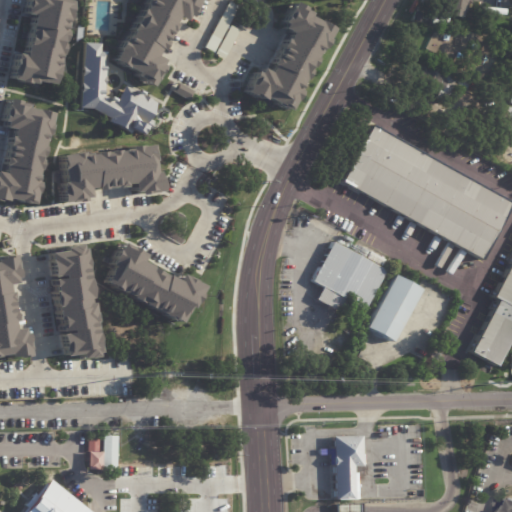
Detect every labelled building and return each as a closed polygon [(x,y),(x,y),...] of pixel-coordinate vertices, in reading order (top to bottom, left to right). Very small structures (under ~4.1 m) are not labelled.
[(67,0),(23,0),(21,14),(28,15),(21,55),(12,53),(7,79),(53,87),(67,0)] [(138,0),(113,64),(133,72),(130,78),(150,86),(160,60),(155,57),(172,17),(184,22),(193,0),(138,0)] [(467,0),(466,12),(464,12),(463,17),(447,15),(448,0),(467,0)] [(289,112),(325,22),(285,6),(276,29),(281,31),(265,72),(252,67),(242,93),(289,112)] [(77,108),(87,108),(108,118),(107,123),(127,132),(133,132),(141,136),(149,119),(147,119),(154,101),(121,86),(114,101),(102,95),(104,52),(97,51),(98,43),(81,42),(77,108)] [(468,87),(468,88),(460,84),(459,86),(455,84),(445,102),(435,97),(438,91),(420,81),(421,78),(418,76),(422,69),(425,71),(427,67),(446,77),(451,67),(472,78),(468,87)] [(47,110),(3,102),(0,120),(0,127),(7,129),(0,167),(0,199),(31,205),(47,110)] [(511,129),(498,126),(503,105),(511,106),(511,129)] [(367,123),(507,201),(488,236),(484,242),(476,257),(336,180),(367,123)] [(56,155),(59,202),(86,200),(85,190),(130,186),(130,194),(155,192),(151,145),(126,147),(126,150),(80,154),(80,153),(56,155)] [(196,284),(175,275),(173,279),(136,264),(141,253),(116,243),(98,288),(181,321),(196,284)] [(338,247),(351,254),(355,246),(382,261),(378,268),(383,271),(362,310),(344,300),(337,313),(314,300),(321,288),(310,282),(331,243),(338,247)] [(46,250),(58,357),(77,354),(77,359),(95,357),(83,246),(46,250)] [(0,356),(25,354),(22,327),(11,328),(6,284),(15,283),(12,258),(0,259),(0,356)] [(493,366),(468,352),(496,300),(492,297),(511,259),(511,332),(494,366),(493,366)] [(419,289),(390,341),(364,327),(393,275),(419,289)] [(115,472),(101,471),(102,435),(116,436),(115,472)] [(331,436),(360,436),(360,454),(363,454),(363,464),(360,464),(360,465),(351,465),(352,498),(333,499),(331,436)] [(97,469),(86,468),(87,451),(101,451),(101,469),(97,469)] [(49,484),(84,511),(22,511),(46,482),(49,484)] [(357,511),(358,504),(334,503),(333,511),(357,511)]
